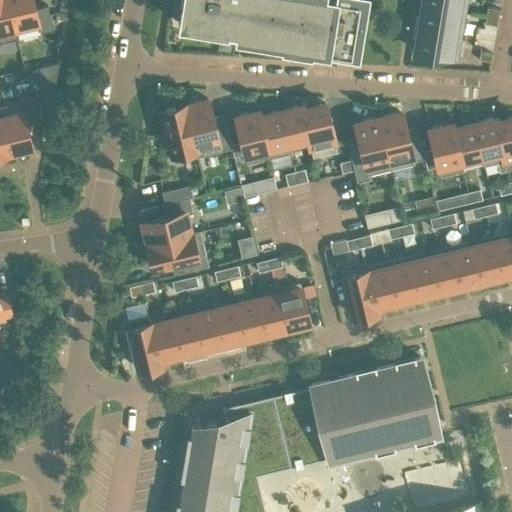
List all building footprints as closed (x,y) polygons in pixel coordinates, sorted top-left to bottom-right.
[(0,0),(0,37),(16,33),(14,28),(7,0),(0,0)] [(33,0),(7,0),(14,28),(38,23),(40,32),(53,29),(47,5),(35,7),(33,0)] [(181,0),(178,22),(187,24),(188,20),(207,23),(207,27),(235,32),(234,35),(352,54),(352,55),(355,55),(364,0),(361,0),(362,1),(353,0),(181,0)] [(464,0),(421,0),(421,4),(463,11),(464,0)] [(463,11),(421,4),(417,27),(459,33),(463,11)] [(499,9),(487,7),(486,15),(498,17),(499,9)] [(65,21),(65,20),(66,13),(56,12),(55,19),(65,21)] [(498,17),(486,15),(484,23),(497,25),(498,17)] [(459,33),(417,27),(413,50),(455,57),(459,33)] [(492,53),(480,51),(478,59),(491,61),(492,53)] [(0,117),(9,153),(32,147),(26,124),(39,121),(33,97),(0,105),(0,117)] [(224,117),(213,119),(207,98),(202,99),(201,97),(188,100),(189,102),(184,103),(197,156),(231,147),(224,117)] [(324,102),(302,107),(301,107),(310,142),(309,142),(312,156),(336,151),(324,102)] [(197,156),(184,103),(161,109),(174,161),(197,156)] [(310,142),(301,107),(302,107),(301,104),(279,109),(289,147),(309,142),(310,142)] [(269,157),(258,114),(259,114),(258,110),(247,112),(246,109),(237,111),(238,114),(235,115),(247,162),(269,157)] [(289,147),(279,109),(259,114),(258,114),(269,157),(291,152),(289,147)] [(417,129),(406,132),(401,110),(378,116),(390,168),(413,163),(413,160),(424,157),(417,129)] [(390,168),(378,116),(372,117),(372,115),(359,118),(360,120),(354,122),(360,143),(348,146),(351,159),(354,169),(357,181),(369,178),(368,174),(390,168)] [(511,115),(496,120),(495,120),(504,159),(503,160),(506,169),(511,167),(511,115)] [(504,159),(495,120),(496,120),(495,116),(473,122),(481,155),(480,155),(482,165),(483,164),(503,160),(504,159)] [(0,117),(0,154),(9,153),(0,117)] [(433,147),(422,149),(424,157),(427,167),(437,165),(440,175),(462,170),(463,170),(461,160),(460,160),(452,127),(453,127),(451,122),(440,125),(439,123),(431,125),(432,127),(428,128),(433,147)] [(481,155),(473,122),(453,127),(452,127),(460,160),(461,160),(480,155),(481,155)] [(351,159),(339,162),(342,172),(354,169),(351,159)] [(304,168),(294,171),(297,182),(307,180),(304,168)] [(294,171),(285,173),(287,185),(297,182),(294,171)] [(511,191),(510,181),(498,184),(500,194),(511,191)] [(252,183),(241,186),(243,196),(255,193),(252,183)] [(189,184),(161,191),(163,202),(188,196),(189,197),(192,196),(189,184)] [(479,189),(468,191),(470,201),(482,198),(479,189)] [(470,201),(468,191),(456,194),(458,203),(458,204),(470,201)] [(192,209),(189,197),(188,196),(163,202),(160,203),(163,215),(141,220),(143,225),(140,226),(143,239),(146,238),(147,243),(190,232),(185,211),(192,209)] [(495,201),(483,204),(485,214),(497,211),(495,201)] [(485,214),(483,204),(471,207),(474,217),(485,214)] [(399,205),(388,207),(391,220),(402,217),(399,205)] [(453,212),(441,214),(443,224),(455,221),(453,212)] [(443,224),(441,214),(429,217),(432,227),(443,224)] [(411,222),(399,224),(402,234),(413,231),(411,222)] [(402,234),(399,224),(388,227),(390,237),(402,234)] [(177,272),(208,265),(199,229),(190,232),(147,243),(153,266),(174,261),(177,272)] [(511,271),(511,232),(511,229),(510,229),(490,234),(500,275),(511,271)] [(369,233),(357,236),(360,246),(372,243),(369,233)] [(500,275),(490,234),(469,239),(479,280),(500,275)] [(360,246),(357,236),(346,239),(348,249),(360,246)] [(479,280),(469,239),(448,244),(458,285),(479,280)] [(458,285),(448,244),(427,250),(437,290),(458,285)] [(437,290),(427,250),(406,255),(416,295),(437,290)] [(279,255),(268,258),(270,268),(282,265),(279,255)] [(416,295),(406,255),(385,260),(395,300),(416,295)] [(270,268),(268,258),(255,261),(258,271),(270,268)] [(374,305),(365,265),(364,260),(341,266),(353,315),(376,310),(375,305),(374,305)] [(395,300),(385,260),(365,265),(374,305),(375,305),(395,300)] [(237,264),(226,267),(228,277),(240,274),(237,264)] [(228,277),(226,267),(213,270),(216,280),(228,277)] [(186,287),(198,284),(195,274),(184,277),(186,287)] [(186,287),(184,277),(171,280),(174,290),(186,287)] [(143,293),(154,290),(152,280),(140,283),(143,293)] [(300,286),(299,281),(274,287),(275,292),(276,291),(284,327),(297,324),(297,326),(305,325),(305,322),(309,321),(303,297),(300,286)] [(143,293),(140,283),(128,286),(130,296),(143,293)] [(311,283),(300,286),(303,297),(314,295),(311,283)] [(284,327),(276,291),(275,292),(255,297),(263,332),(284,327)] [(0,315),(11,313),(6,294),(0,295),(0,315)] [(263,332),(255,297),(234,302),(242,337),(263,332)] [(242,337),(234,302),(213,307),(221,343),(242,337)] [(221,343),(213,307),(192,312),(200,348),(221,343)] [(200,348),(192,312),(171,317),(179,353),(200,348)] [(158,358),(150,322),(151,322),(148,313),(126,318),(138,368),(160,362),(159,358),(158,358)] [(179,353),(171,317),(151,322),(150,322),(158,358),(159,358),(179,353)] [(438,434),(419,354),(310,381),(311,384),(238,402),(221,406),(224,416),(190,425),(175,511),(265,511),(258,479),(254,480),(252,474),(328,456),(329,460),(368,451),(438,434)] [(482,511),(479,500),(429,511),(482,511)]
